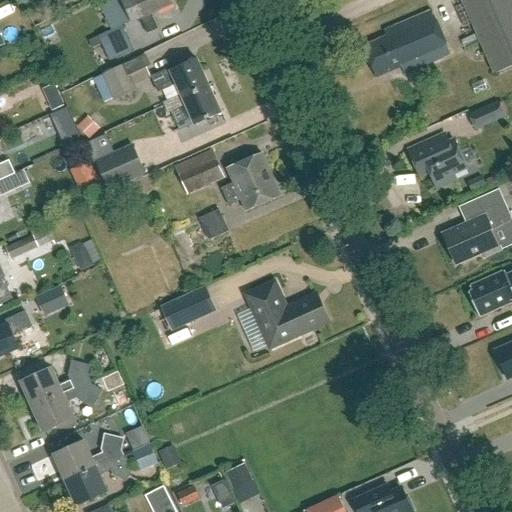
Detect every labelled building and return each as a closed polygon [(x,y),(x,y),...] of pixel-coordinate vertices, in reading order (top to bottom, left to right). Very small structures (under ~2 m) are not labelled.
[(158,30),(151,14),(172,5),(170,0),(126,0),(123,2),(132,22),(141,18),(148,34),(158,30)] [(511,67),(511,0),(462,0),(495,74),(511,67)] [(404,75),(451,55),(432,12),(386,32),(388,37),(364,47),(377,78),(401,67),(404,75)] [(123,26),(101,37),(105,47),(112,61),(134,51),(123,26)] [(179,101),(209,87),(197,60),(171,71),(170,69),(152,77),(157,89),(171,83),(177,98),(179,101)] [(125,65),(115,70),(102,75),(115,102),(137,92),(125,65)] [(423,84),(440,77),(435,66),(419,73),(423,84)] [(179,101),(177,98),(164,104),(168,115),(182,108),(191,127),(221,113),(209,87),(179,101)] [(64,105),(60,96),(48,101),(53,111),(64,105)] [(470,116),(476,130),(506,117),(499,103),(470,116)] [(67,110),(52,116),(68,150),(82,144),(67,110)] [(90,138),(97,132),(86,121),(79,128),(90,138)] [(408,151),(416,169),(421,178),(430,174),(437,190),(456,182),(454,176),(468,169),(454,140),(449,142),(445,134),(408,151)] [(109,191),(147,174),(134,145),(96,162),(109,191)] [(188,195),(225,179),(213,152),(176,167),(188,195)] [(224,198),(272,176),(263,155),(228,171),(234,184),(221,190),(224,198)] [(0,182),(14,176),(9,164),(0,167),(0,182)] [(14,176),(0,182),(0,196),(0,197),(1,197),(30,184),(24,171),(14,176)] [(272,176),(224,198),(229,207),(242,201),(247,213),(282,197),(272,176)] [(99,181),(81,190),(84,195),(102,187),(99,181)] [(501,251),(493,232),(511,223),(511,219),(499,191),(478,200),(485,216),(443,235),(450,251),(455,249),(462,264),(483,254),(485,258),(501,251)] [(210,241),(229,233),(220,211),(200,220),(210,241)] [(11,260),(39,248),(34,236),(6,249),(11,260)] [(511,274),(508,277),(506,272),(470,287),(472,292),(469,293),(479,318),(511,303),(511,274)] [(0,281),(0,306),(14,300),(4,279),(0,281)] [(271,349),(330,322),(318,295),(287,308),(275,283),(247,295),(271,349)] [(62,289),(38,300),(45,315),(69,304),(62,289)] [(172,330),(195,320),(216,311),(206,289),(185,299),(162,309),(172,330)] [(511,310),(500,316),(504,325),(511,321),(511,310)] [(0,358),(16,351),(9,337),(32,327),(24,311),(5,319),(7,325),(0,327),(0,358)] [(511,344),(496,352),(508,380),(511,377),(511,344)] [(29,406),(30,410),(91,383),(89,380),(69,375),(68,379),(70,382),(59,387),(52,371),(22,384),(31,405),(29,406)] [(98,381),(95,388),(102,392),(105,386),(112,384),(109,377),(98,381)] [(92,386),(91,383),(30,410),(32,415),(35,414),(44,434),(74,421),(67,405),(78,400),(79,404),(82,405),(92,386)] [(128,435),(136,452),(150,446),(153,445),(146,427),(128,435)] [(61,479),(63,483),(123,456),(122,453),(102,448),(101,451),(102,455),(91,460),(84,443),(54,457),(64,478),(61,479)] [(145,474),(159,468),(150,446),(136,452),(145,474)] [(125,459),(123,456),(63,483),(65,488),(67,486),(77,508),(107,494),(100,478),(110,473),(112,477),(115,478),(125,459)] [(245,465),(227,473),(236,491),(254,483),(245,465)] [(224,481),(212,487),(218,497),(229,492),(224,481)] [(358,511),(412,511),(411,510),(414,509),(409,498),(407,499),(402,488),(392,493),(388,486),(354,501),(358,511)] [(175,511),(163,488),(150,495),(158,511),(175,511)] [(193,490),(179,497),(184,507),(198,501),(193,490)] [(344,511),(340,503),(319,511),(344,511)]
